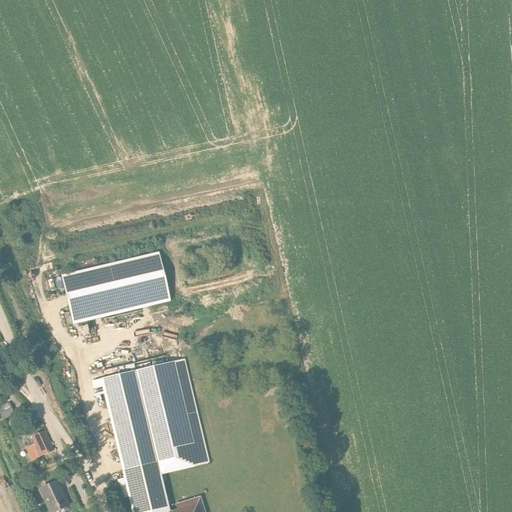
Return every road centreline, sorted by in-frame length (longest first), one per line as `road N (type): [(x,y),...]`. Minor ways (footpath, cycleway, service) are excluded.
road 1 (track): [(181,322),(266,295),(273,268),(263,237),(251,228),(176,227),(37,261)]
road 2 (track): [(37,281),(41,237),(55,225),(251,176),(241,140)]
road 3 (unclassified): [(88,511),(0,320)]
